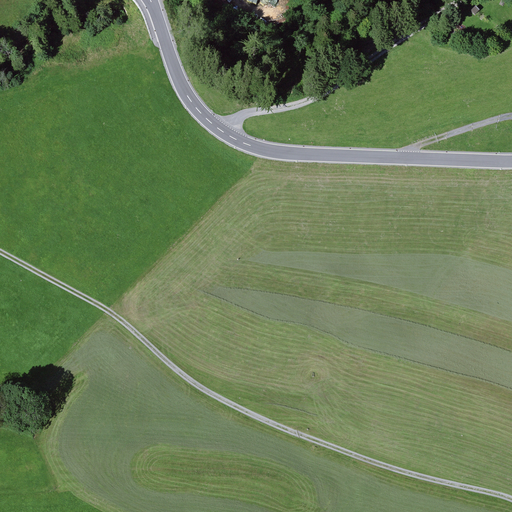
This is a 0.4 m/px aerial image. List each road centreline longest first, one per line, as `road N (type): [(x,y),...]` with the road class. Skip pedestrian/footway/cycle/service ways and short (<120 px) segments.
road 1 (track): [(511,500),(380,465),(253,416),(182,375),(101,307),(0,253)]
road 2 (tertiary): [(150,0),(187,92),(249,141),(311,152),(511,159)]
